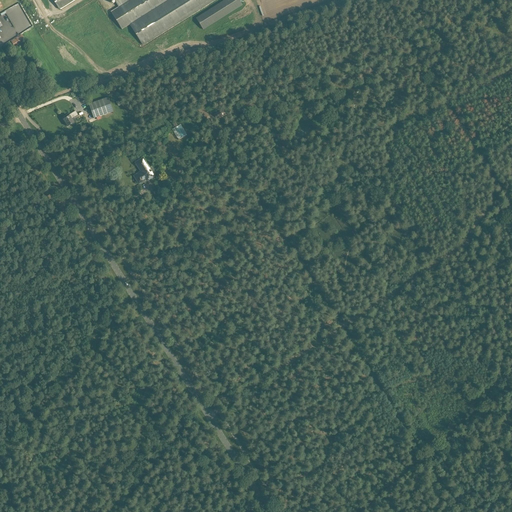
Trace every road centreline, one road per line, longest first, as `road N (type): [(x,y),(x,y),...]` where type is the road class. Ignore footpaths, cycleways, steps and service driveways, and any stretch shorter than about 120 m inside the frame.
road 1 (tertiary): [(269,511),(0,84)]
road 2 (track): [(459,511),(262,200)]
road 3 (track): [(344,0),(22,108)]
road 4 (track): [(173,59),(262,200)]
